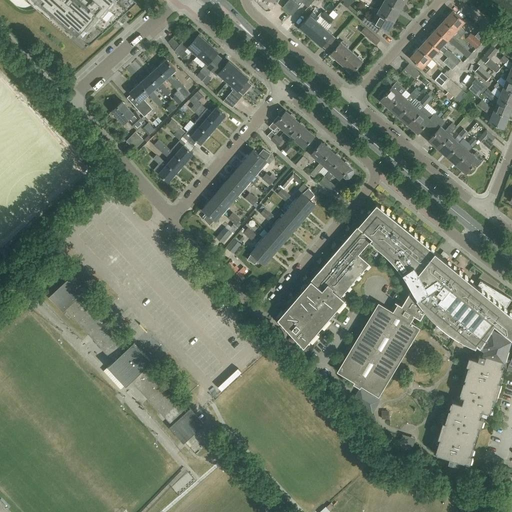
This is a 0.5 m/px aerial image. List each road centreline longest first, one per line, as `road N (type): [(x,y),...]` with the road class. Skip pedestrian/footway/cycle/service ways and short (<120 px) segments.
road 1 (tertiary): [(475,228),(209,0)]
road 2 (residential): [(170,220),(65,105),(174,3)]
road 3 (residential): [(258,315),(374,172)]
road 4 (residential): [(170,220),(283,88)]
road 5 (residential): [(483,210),(350,99)]
road 6 (residential): [(350,99),(246,0)]
road 7 (residential): [(174,3),(283,88)]
road 8 (residential): [(350,99),(440,0)]
road 9 (residential): [(258,315),(170,220)]
road 10 (residential): [(283,88),(374,172)]
